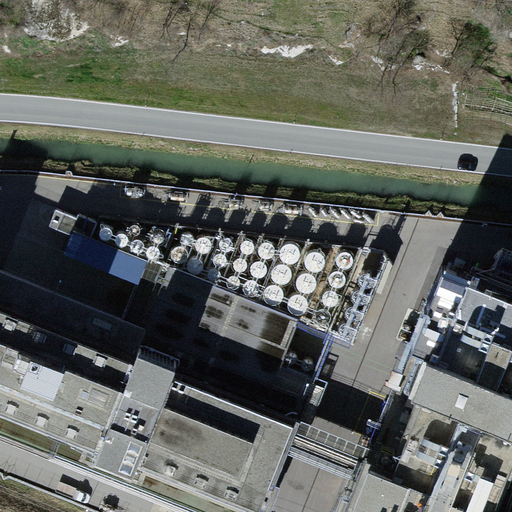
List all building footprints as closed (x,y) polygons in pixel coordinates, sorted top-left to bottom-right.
[(99,221),(98,236),(303,316),(331,327),(361,249),(99,221)] [(142,257),(73,230),(57,274),(125,300),(142,257)] [(511,511),(511,292),(443,266),(344,511),(511,511)] [(256,511),(293,415),(0,304),(0,417),(251,511),(256,511)] [(314,353),(205,312),(185,362),(295,403),(314,353)]
